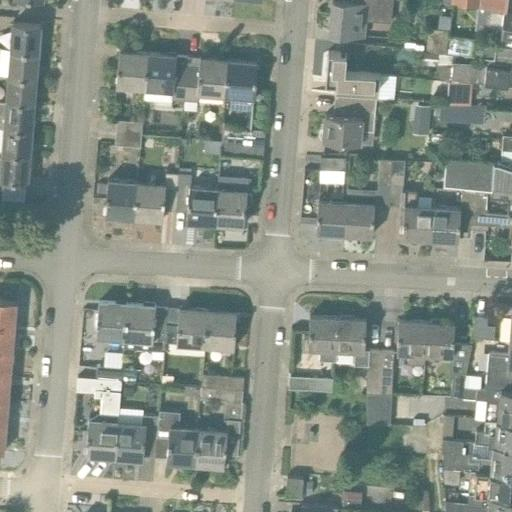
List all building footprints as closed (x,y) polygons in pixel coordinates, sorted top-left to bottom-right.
[(333,2),(331,35),(365,37),(366,21),(392,23),(393,0),(354,0),(355,4),(333,2)] [(511,8),(506,8),(506,0),(451,0),(451,3),(490,7),(488,30),(501,32),(511,33),(511,8)] [(9,50),(38,52),(40,26),(12,23),(9,50)] [(474,52),(475,38),(452,36),(451,50),(474,52)] [(507,83),(511,83),(511,47),(496,45),(495,58),(483,57),(482,64),(452,63),(452,64),(439,63),(441,53),(437,52),(434,79),(448,80),(472,83),(496,85),(506,87),(507,83)] [(7,76),(36,78),(38,52),(9,50),(7,76)] [(115,85),(144,88),(147,52),(119,50),(117,66),(116,66),(115,85)] [(171,99),(184,100),(188,56),(176,55),(147,52),(144,88),(172,90),(171,99)] [(334,94),(338,94),(375,98),(377,74),(343,71),(344,53),(327,52),(324,83),(335,84),(334,94)] [(197,92),(225,95),(228,59),(199,57),(188,56),(184,100),(196,101),(197,92)] [(228,59),(225,95),(254,97),(256,77),(255,77),(256,61),(228,59)] [(5,101),(33,103),(36,78),(7,76),(5,101)] [(472,83),(448,80),(446,103),(470,105),(472,83)] [(511,83),(507,83),(506,87),(496,85),(495,92),(504,93),(504,94),(511,95),(511,83)] [(371,144),(372,131),(375,98),(338,94),(336,115),(324,115),(322,140),(371,144)] [(0,127),(2,128),(31,130),(33,103),(5,101),(0,100),(0,127)] [(417,102),(415,129),(431,130),(432,102),(417,102)] [(470,120),(471,105),(470,105),(446,103),(435,102),(434,115),(440,115),(440,119),(470,120)] [(115,133),(140,135),(141,122),(116,120),(115,133)] [(0,153),(29,155),(31,130),(2,128),(0,153)] [(221,141),(229,142),(230,130),(222,128),(221,141)] [(114,145),(117,145),(139,147),(140,135),(115,133),(114,145)] [(511,135),(503,134),(501,148),(511,149),(511,135)] [(220,154),(245,156),(246,144),(229,142),(221,141),(220,154)] [(511,149),(501,148),(500,162),(511,166),(511,149)] [(0,153),(0,155),(0,180),(27,183),(29,155),(0,153)] [(327,178),(344,179),(345,158),(320,157),(319,170),(328,170),(327,178)] [(507,213),(511,213),(511,166),(500,162),(446,157),(443,184),(491,188),(490,198),(508,200),(507,213)] [(389,205),(390,186),(393,159),(379,158),(376,204),(389,205)] [(390,186),(402,187),(404,160),(393,159),(390,186)] [(163,210),(174,211),(177,173),(165,172),(164,184),(136,182),(133,217),(162,219),(163,210)] [(186,221),(214,223),(215,186),(189,184),(190,174),(177,173),(174,211),(186,212),(186,221)] [(215,186),(214,223),(243,226),(244,210),(245,210),(247,177),(217,175),(216,187),(215,186)] [(105,215),(133,217),(136,182),(107,179),(105,199),(106,199),(105,215)] [(402,237),(429,239),(432,205),(415,204),(416,191),(405,190),(402,237)] [(471,237),(472,223),(473,192),(461,191),(460,207),(432,205),(429,239),(458,241),(458,236),(471,237)] [(508,243),(511,243),(511,213),(507,213),(486,211),(487,193),(473,192),(472,223),(509,226),(508,243)] [(315,232),(343,233),(345,201),(317,199),(315,232)] [(345,201),(343,233),(372,235),(374,203),(345,201)] [(0,325),(13,327),(16,301),(3,300),(3,299),(0,298),(0,325)] [(96,336),(123,338),(126,303),(98,301),(97,317),(96,336)] [(152,340),(164,340),(166,316),(154,315),(155,305),(126,303),(123,338),(152,341),(152,340)] [(175,342),(204,345),(206,309),(178,307),(177,317),(166,316),(164,340),(163,349),(171,350),(172,341),(175,341),(175,342)] [(206,309),(204,345),(232,347),(233,327),(234,328),(235,312),(206,309)] [(336,349),(338,317),(309,316),(307,348),(319,348),(318,360),(335,361),(336,349)] [(485,337),(492,338),(493,325),(486,325),(487,317),(474,316),(472,338),(485,339),(485,337)] [(367,393),(377,394),(379,350),(364,349),(365,318),(338,317),(336,349),(354,350),(353,365),(366,366),(365,393),(367,393)] [(398,320),(396,351),(396,353),(407,354),(407,364),(423,365),(424,355),(426,321),(398,320)] [(424,355),(453,356),(453,344),(455,323),(426,321),(424,355)] [(0,350),(11,352),(13,327),(0,325),(0,350)] [(485,388),(505,390),(507,370),(511,370),(511,341),(509,342),(508,354),(487,352),(485,388)] [(0,377),(9,378),(11,352),(0,350),(0,377)] [(393,351),(379,350),(377,394),(391,394),(393,351)] [(95,378),(120,380),(121,367),(96,365),(95,378)] [(451,378),(449,397),(452,397),(464,398),(466,389),(463,388),(465,373),(452,371),(451,378)] [(200,386),(243,389),(244,378),(243,378),(227,376),(201,374),(200,386)] [(0,401),(7,403),(9,378),(0,377),(0,401)] [(306,390),(332,391),(333,378),(306,377),(306,390)] [(94,391),(119,393),(120,380),(95,378),(94,391)] [(225,401),(242,402),(243,389),(200,386),(199,399),(225,401)] [(484,420),(511,422),(511,390),(505,390),(485,388),(476,388),(475,389),(466,389),(464,398),(485,400),(484,420)] [(391,394),(377,394),(367,393),(367,423),(390,424),(391,394)] [(224,454),(237,455),(240,420),(241,420),(242,402),(225,401),(222,430),(197,428),(194,463),(223,466),(224,454)] [(143,455),(154,456),(157,427),(158,416),(142,415),(142,424),(114,421),(112,457),(142,459),(143,455)] [(85,454),(112,457),(114,421),(87,419),(85,438),(86,438),(85,454)] [(482,431),(474,430),(473,442),(494,444),(511,445),(511,422),(484,420),(482,431)] [(166,461),(194,463),(197,428),(168,426),(168,427),(157,427),(154,456),(166,457),(166,461)] [(511,445),(494,444),(494,455),(462,453),(463,440),(456,440),(442,439),(443,467),(469,469),(511,472),(511,445)] [(467,493),(511,496),(511,472),(469,469),(467,493)] [(285,496),(301,497),(303,478),(286,476),(285,496)] [(445,511),(511,511),(511,496),(467,493),(466,503),(444,501),(445,511)]
